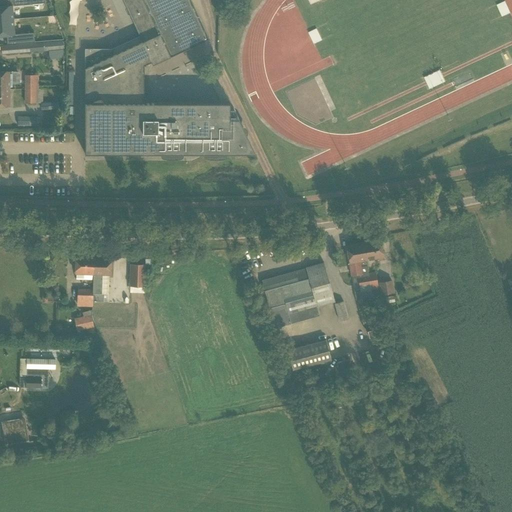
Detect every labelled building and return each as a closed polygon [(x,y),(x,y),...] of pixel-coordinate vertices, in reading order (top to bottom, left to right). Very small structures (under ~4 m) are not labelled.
[(0,0),(0,21),(13,20),(12,6),(44,3),(44,0),(0,0)] [(84,55),(84,153),(186,153),(255,153),(238,118),(229,119),(229,103),(215,103),(214,103),(143,103),(144,65),(151,61),(152,65),(209,39),(190,0),(122,0),(142,41),(113,55),(84,55)] [(496,4),(501,16),(509,13),(504,1),(496,4)] [(13,20),(0,21),(0,36),(6,36),(7,44),(34,42),(34,33),(14,34),(13,20)] [(2,46),(2,54),(63,50),(62,41),(2,46)] [(423,76),(428,88),(444,82),(439,70),(423,76)] [(0,89),(9,89),(9,87),(12,87),(12,85),(20,83),(20,73),(12,71),(9,72),(0,71),(0,89)] [(25,75),(25,89),(37,89),(36,76),(25,75)] [(0,89),(0,106),(9,106),(9,89),(0,89)] [(41,103),(41,110),(59,109),(59,103),(43,103),(43,89),(37,89),(25,89),(25,103),(41,103)] [(18,125),(38,125),(38,117),(18,117),(18,125)] [(363,243),(366,260),(383,257),(382,250),(380,240),(363,243)] [(363,243),(346,246),(356,300),(372,297),(372,294),(371,290),(368,273),(366,260),(363,243)] [(76,279),(92,280),(93,274),(93,257),(76,256),(75,273),(76,273),(76,279)] [(92,290),(92,294),(101,294),(102,274),(103,274),(110,275),(110,267),(110,257),(93,257),(93,274),(92,280),(93,280),(93,290),(92,290)] [(129,286),(144,287),(145,264),(130,264),(129,286)] [(261,281),(274,328),(319,315),(317,306),(334,302),(324,264),(261,281)] [(405,280),(403,283),(404,286),(407,288),(410,287),(412,284),(411,281),(408,279),(405,280)] [(379,283),(381,295),(394,293),(392,280),(379,283)] [(78,290),(77,307),(91,307),(91,301),(92,300),(92,294),(92,290),(78,290)] [(335,303),(340,321),(348,319),(344,301),(335,303)] [(77,330),(94,327),(91,311),(83,313),(83,317),(74,318),(77,330)] [(378,328),(367,332),(369,338),(380,335),(378,328)] [(288,349),(293,370),(331,360),(326,340),(288,349)] [(20,358),(20,377),(26,377),(26,387),(40,387),(48,387),(49,369),(55,369),(55,359),(27,358),(20,358)] [(3,421),(6,445),(28,442),(25,418),(3,421)]
